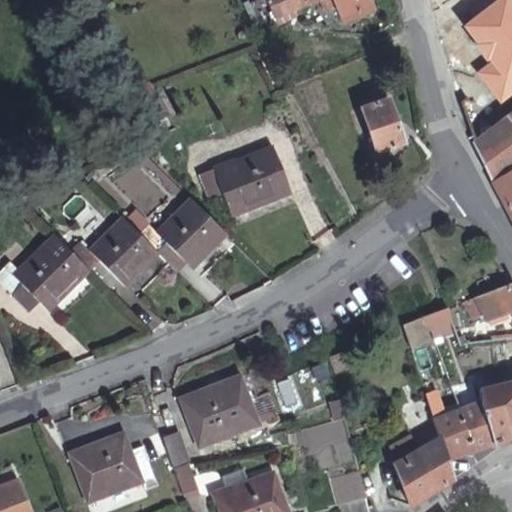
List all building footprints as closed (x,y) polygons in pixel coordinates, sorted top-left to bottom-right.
[(370,7),(367,0),(255,0),(251,2),(255,13),(260,11),(265,22),(276,17),(279,21),(292,15),(290,10),(312,0),(317,0),(322,9),(334,4),(342,21),(370,7)] [(448,85),(473,78),(454,10),(429,17),(448,85)] [(511,32),(501,19),(472,43),(488,62),(511,41),(511,32)] [(155,95),(146,81),(133,88),(140,89),(145,95),(155,95)] [(403,141),(386,93),(379,95),(381,99),(361,106),(377,150),(403,141)] [(167,115),(155,95),(145,95),(150,103),(156,117),(167,115)] [(511,124),(505,115),(472,140),(491,180),(511,165),(511,124)] [(290,192),(271,145),(201,172),(211,198),(222,194),(231,215),(290,192)] [(511,165),(491,180),(511,218),(511,219),(511,165)] [(127,221),(157,251),(177,271),(186,261),(191,267),(225,235),(190,199),(155,231),(136,212),(127,221)] [(123,284),(157,251),(127,221),(122,216),(89,249),(81,241),(70,251),(89,270),(99,260),(117,278),(123,284)] [(89,270),(70,251),(53,233),(17,268),(11,263),(0,273),(0,280),(11,293),(21,284),(40,302),(48,310),(89,270)] [(117,278),(99,260),(89,270),(107,288),(117,278)] [(511,281),(464,301),(473,320),(483,316),(486,322),(494,339),(511,336),(511,281)] [(40,302),(21,284),(11,293),(30,311),(40,302)] [(452,323),(446,308),(425,316),(430,331),(447,324),(452,323)] [(428,342),(420,318),(403,325),(411,348),(428,342)] [(450,331),(447,324),(430,331),(433,338),(450,331)] [(347,367),(341,352),(326,358),(331,375),(347,367)] [(259,424),(240,375),(182,398),(199,447),(259,424)] [(508,382),(506,378),(489,382),(490,387),(508,382)] [(460,409),(472,451),(493,444),(496,443),(511,437),(511,435),(511,381),(508,382),(490,387),(480,389),(482,400),(460,409)] [(445,416),(437,391),(426,395),(433,421),(445,416)] [(342,412),(338,400),(328,402),(333,420),(343,417),(342,412)] [(472,451),(460,409),(445,416),(433,421),(438,437),(440,435),(448,460),(472,451)] [(131,450),(124,432),(70,453),(89,501),(142,482),(145,489),(157,484),(142,446),(131,450)] [(161,439),(172,467),(188,460),(177,432),(161,439)] [(455,478),(448,460),(440,435),(438,437),(393,463),(409,506),(455,478)] [(200,491),(188,460),(172,467),(184,498),(200,491)] [(247,481),(242,468),(222,475),(227,488),(247,481)] [(287,511),(271,472),(247,481),(227,488),(214,493),(221,511),(287,511)] [(365,497),(358,473),(331,480),(338,504),(365,497)] [(0,511),(28,511),(16,480),(0,486),(0,511)]
